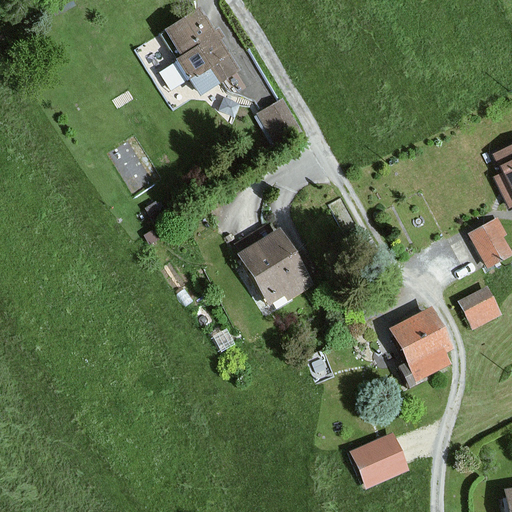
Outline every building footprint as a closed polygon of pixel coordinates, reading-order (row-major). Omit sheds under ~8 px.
[(234,71),(195,12),(160,35),(177,60),(171,64),(184,83),(194,98),(234,71)] [(298,134),(279,103),(251,120),(270,151),(298,134)] [(511,146),(489,158),(511,204),(511,146)] [(504,235),(495,219),(466,235),(485,268),(509,254),(500,237),(504,235)] [(310,286),(276,233),(234,260),(264,307),(280,298),(283,303),(310,286)] [(499,315),(485,288),(457,303),(471,330),(499,315)] [(447,352),(425,312),(384,334),(412,385),(446,367),(440,356),(447,352)] [(404,472),(387,436),(345,455),(362,491),(404,472)] [(511,511),(511,492),(499,495),(502,511),(511,511)]
